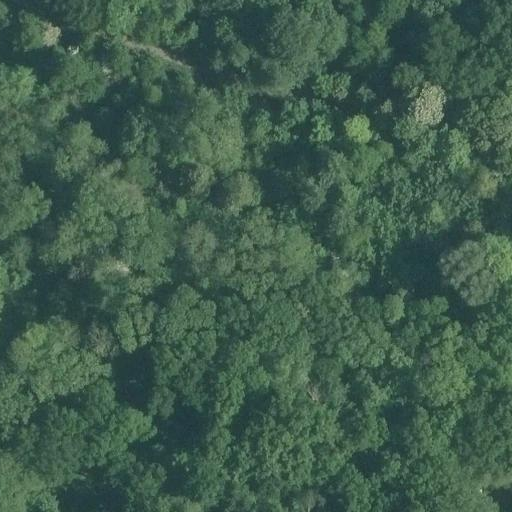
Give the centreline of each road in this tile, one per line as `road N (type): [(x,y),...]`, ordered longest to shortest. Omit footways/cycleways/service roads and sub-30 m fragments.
road 1 (track): [(511,398),(283,319),(308,295),(288,252),(0,100)]
road 2 (track): [(0,483),(308,295)]
